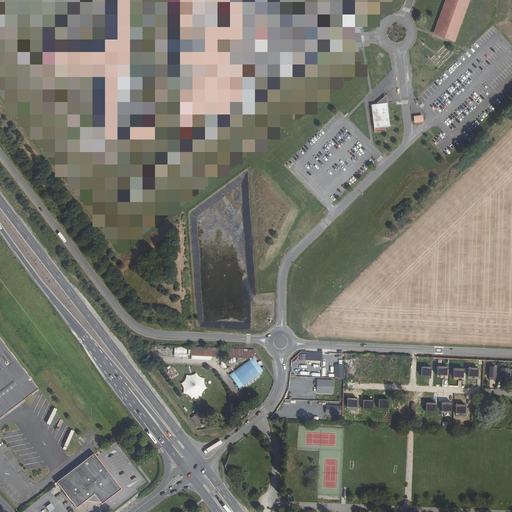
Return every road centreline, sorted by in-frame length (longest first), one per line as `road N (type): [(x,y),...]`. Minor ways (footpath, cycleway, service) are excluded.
road 1 (unclassified): [(0,153),(135,325),(164,335),(269,340)]
road 2 (unclassified): [(280,330),(283,276),(293,254),(409,141),(398,50)]
road 3 (primary): [(200,462),(0,199)]
road 4 (primary): [(0,227),(168,451)]
road 5 (tertiary): [(511,353),(292,345)]
road 6 (tertiary): [(281,354),(274,398),(200,462)]
